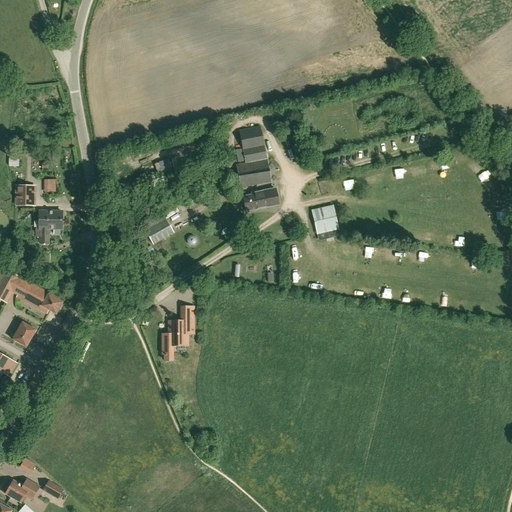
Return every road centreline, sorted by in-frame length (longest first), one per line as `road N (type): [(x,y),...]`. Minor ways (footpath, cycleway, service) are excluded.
road 1 (unclassified): [(76,318),(93,224),(72,78),(87,0)]
road 2 (track): [(238,238),(278,216),(313,173),(487,130)]
road 3 (residential): [(76,318),(132,315),(238,238)]
road 4 (unclassified): [(0,456),(76,318)]
